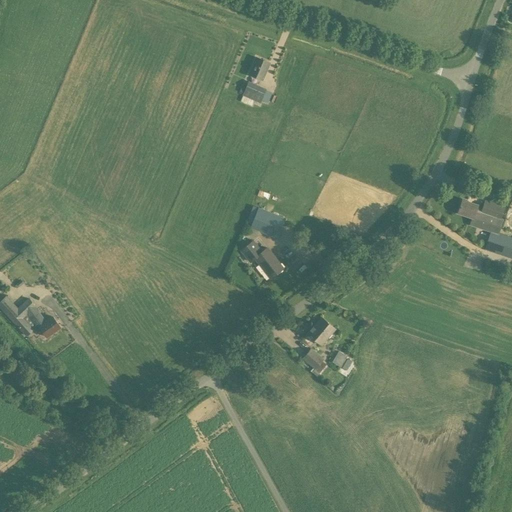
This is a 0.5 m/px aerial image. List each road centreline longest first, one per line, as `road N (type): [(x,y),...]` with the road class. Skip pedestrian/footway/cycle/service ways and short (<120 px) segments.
road 1 (unclassified): [(30,511),(391,233),(441,166),(472,78)]
road 2 (unclassified): [(472,78),(231,0)]
road 3 (unknown): [(209,381),(282,511)]
